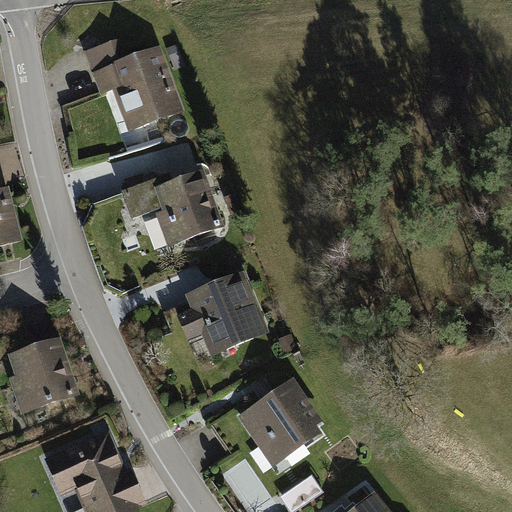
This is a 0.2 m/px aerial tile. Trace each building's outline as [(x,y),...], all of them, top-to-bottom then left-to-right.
[(126,63),(118,44),(90,54),(105,96),(115,92),(130,133),(183,113),(159,50),(126,63)] [(178,47),(167,50),(175,71),(186,67),(178,47)] [(221,227),(203,178),(173,189),(169,177),(123,194),(134,221),(158,213),(170,245),(221,227)] [(1,192),(0,188),(0,247),(20,242),(7,190),(1,192)] [(267,332),(242,275),(183,301),(191,319),(177,326),(184,342),(197,336),(207,359),(267,332)] [(77,398),(58,342),(3,360),(21,416),(77,398)] [(325,427),(291,380),(237,419),(271,466),(325,427)] [(127,511),(141,506),(109,433),(38,463),(59,511),(127,511)] [(291,511),(299,511),(328,497),(319,480),(284,499),(291,511)] [(396,511),(376,489),(349,511),(396,511)]
